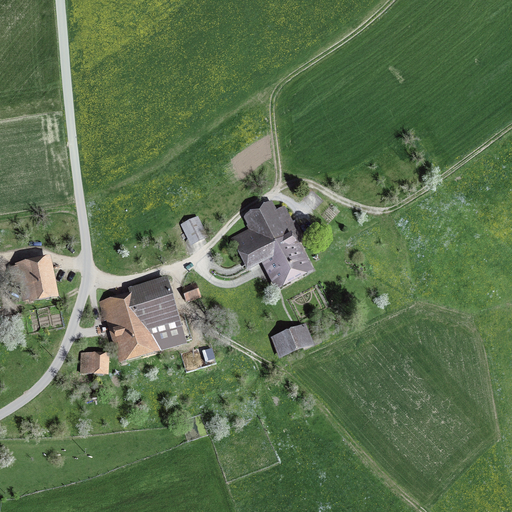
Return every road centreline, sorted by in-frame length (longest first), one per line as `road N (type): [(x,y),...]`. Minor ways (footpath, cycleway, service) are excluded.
road 1 (track): [(87,278),(142,279),(193,259),(274,189),(279,82),(393,0)]
road 2 (unclassified): [(0,414),(51,372),(87,278),(59,0)]
road 3 (track): [(274,189),(299,181),(371,211),(400,203),(511,125)]
